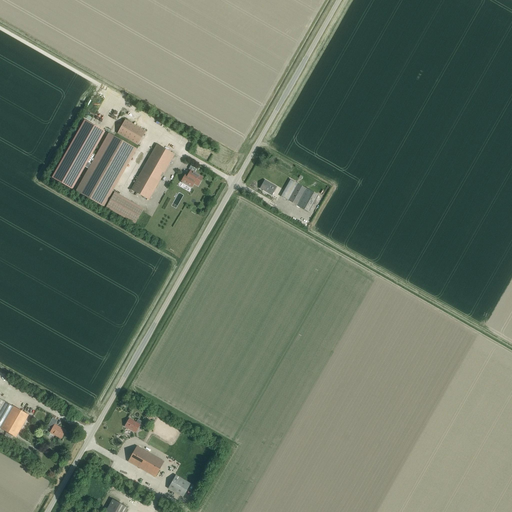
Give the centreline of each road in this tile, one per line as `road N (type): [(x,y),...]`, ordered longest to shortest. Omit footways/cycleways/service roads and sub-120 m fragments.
road 1 (unclassified): [(47,511),(338,0)]
road 2 (track): [(118,102),(111,90),(0,27)]
